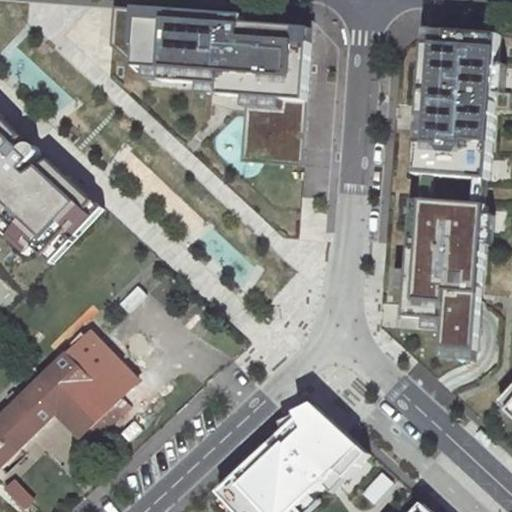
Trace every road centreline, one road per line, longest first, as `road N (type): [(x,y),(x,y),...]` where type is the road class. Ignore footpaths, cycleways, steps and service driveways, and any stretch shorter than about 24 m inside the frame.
road 1 (residential): [(370,0),(337,330)]
road 2 (residential): [(337,330),(144,511)]
road 3 (residential): [(337,330),(511,495)]
